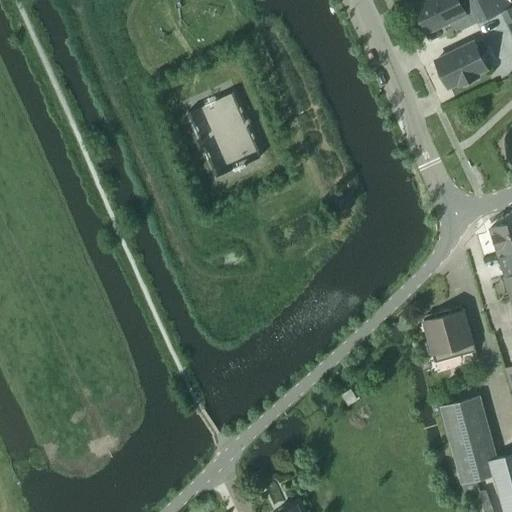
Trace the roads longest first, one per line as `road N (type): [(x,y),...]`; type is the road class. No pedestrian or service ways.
road 1 (unclassified): [(160,511),(412,288),(455,226)]
road 2 (unclassified): [(455,226),(358,0)]
